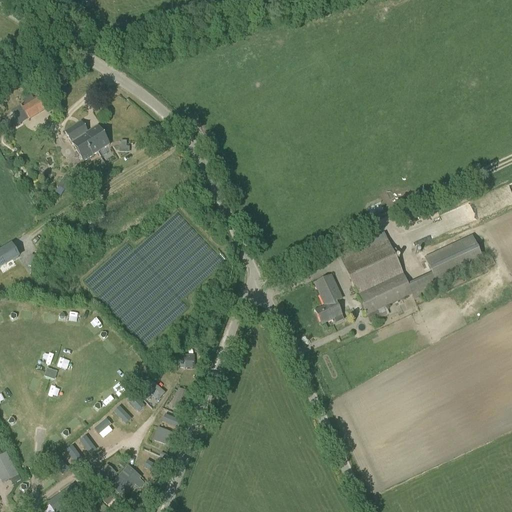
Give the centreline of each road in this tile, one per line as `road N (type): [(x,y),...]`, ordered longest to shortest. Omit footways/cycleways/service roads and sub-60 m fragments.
road 1 (unclassified): [(257,281),(178,126),(0,4)]
road 2 (track): [(257,281),(511,161)]
road 3 (unclassified): [(368,511),(257,281)]
road 4 (unclassified): [(164,511),(257,281)]
road 5 (unknown): [(187,139),(23,243)]
